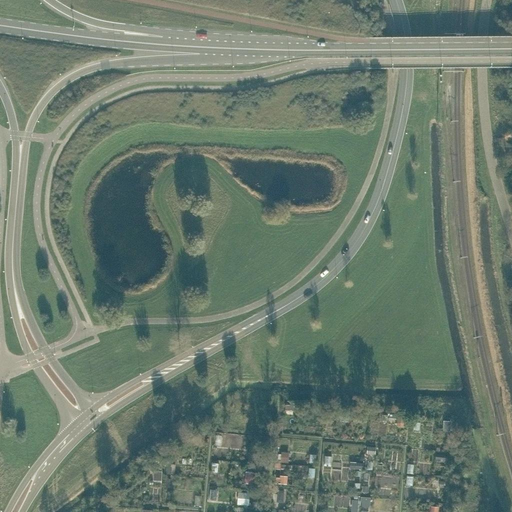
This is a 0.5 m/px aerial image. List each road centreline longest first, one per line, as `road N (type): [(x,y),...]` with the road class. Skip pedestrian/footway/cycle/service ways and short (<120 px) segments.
road 1 (tertiary): [(172,366),(299,296),(362,231),(403,107),(406,47),(396,0)]
road 2 (secondary): [(511,48),(221,47)]
road 3 (secondary): [(20,159),(38,110),(76,75),(221,47)]
road 4 (unclassified): [(511,237),(483,113),(488,0)]
road 5 (secondary): [(162,44),(0,24)]
road 6 (secondary): [(13,281),(22,339),(76,421)]
road 7 (secondary): [(90,410),(45,351),(13,281)]
road 8 (secondary): [(13,281),(20,159)]
road 9 (secondary): [(162,44),(49,0)]
